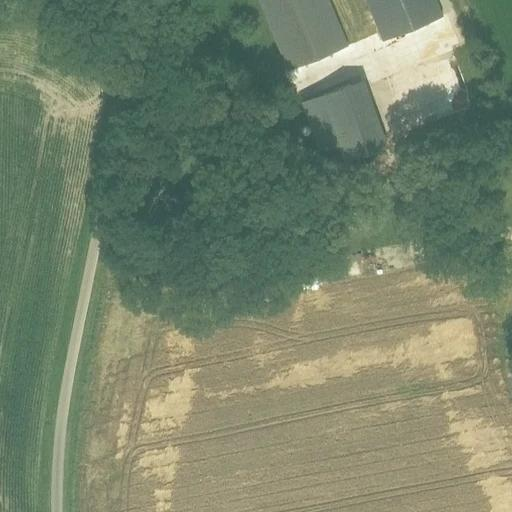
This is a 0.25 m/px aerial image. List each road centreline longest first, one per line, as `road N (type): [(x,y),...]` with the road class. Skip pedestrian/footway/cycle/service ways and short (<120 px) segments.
road 1 (unclassified): [(60,511),(75,336),(110,147),(151,0)]
road 2 (track): [(127,83),(511,230)]
